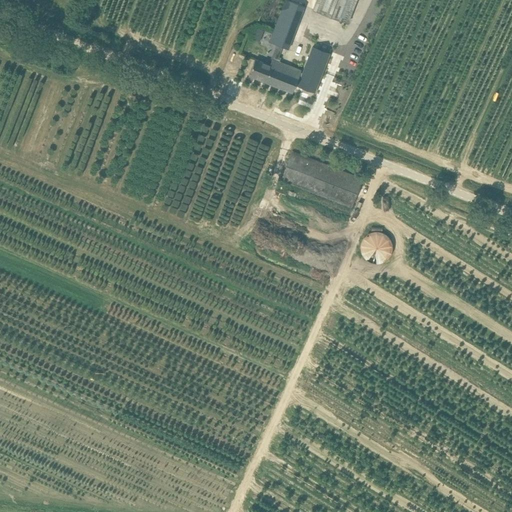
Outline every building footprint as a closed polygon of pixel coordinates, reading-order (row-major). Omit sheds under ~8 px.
[(301,70),(280,62),(281,58),(279,57),(282,48),(289,50),(305,7),(287,0),(284,0),(268,43),(276,45),(271,59),(272,59),(270,65),(255,59),(249,76),(292,93),(295,86),(314,94),(330,54),(310,46),(301,70)] [(316,0),(313,9),(348,23),(356,0),(316,0)] [(251,38),(266,43),(269,33),(255,28),(251,38)] [(351,207),(359,188),(362,179),(292,151),(281,180),(351,207)] [(393,251),(393,248),(393,244),(391,240),(389,236),(385,234),(381,232),(376,231),(372,232),(369,234),(366,236),(363,239),(361,243),(361,248),(361,252),(363,256),(366,260),(369,262),(372,263),(376,264),(381,263),(385,262),(389,259),(391,255),(393,251)]
